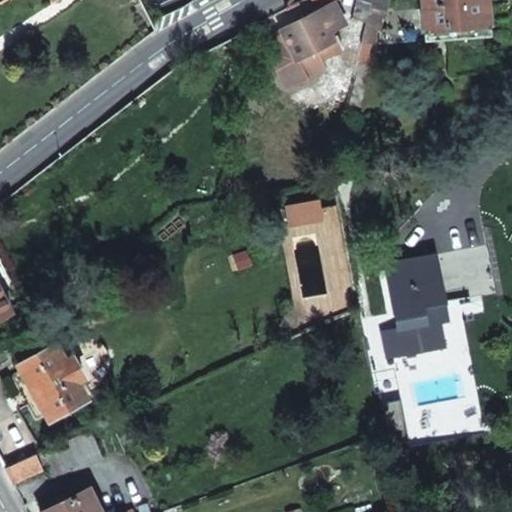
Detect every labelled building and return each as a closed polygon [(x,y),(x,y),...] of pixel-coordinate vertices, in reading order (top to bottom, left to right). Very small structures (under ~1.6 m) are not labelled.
[(140,0),(154,29),(183,13),(176,0),(140,0)] [(176,0),(183,13),(197,6),(193,0),(176,0)] [(354,0),(350,17),(367,23),(370,9),(371,0),(354,0)] [(371,0),(370,9),(383,11),(385,12),(388,0),(371,0)] [(490,36),(486,0),(420,0),(424,40),(490,36)] [(332,3),(280,30),(288,44),(283,46),(275,70),(284,88),(324,68),(319,59),(333,52),(342,48),(332,29),(343,23),(332,3)] [(374,43),(375,43),(383,11),(370,9),(367,23),(362,43),(374,43)] [(362,43),(344,118),(355,121),(374,43),(362,43)] [(333,52),(319,59),(324,68),(330,65),(333,52)] [(287,228),(320,221),(317,204),(283,211),(287,228)] [(396,329),(390,330),(395,356),(443,347),(438,317),(436,304),(444,302),(436,255),(385,265),(396,329)] [(0,317),(12,312),(0,287),(0,317)] [(436,304),(438,317),(447,315),(444,302),(436,304)] [(390,330),(380,332),(385,358),(395,356),(390,330)] [(17,364),(21,370),(46,415),(49,421),(86,400),(80,388),(85,385),(92,396),(104,390),(102,385),(106,379),(109,372),(111,365),(110,358),(107,351),(103,345),(97,340),(90,337),(82,336),(75,338),(72,333),(60,340),(63,345),(57,348),(54,343),(17,364)] [(46,415),(21,370),(10,376),(19,392),(26,405),(36,420),(46,415)] [(26,405),(19,392),(11,396),(19,409),(26,405)] [(378,404),(384,431),(403,427),(398,400),(378,404)] [(403,427),(384,431),(388,453),(408,449),(403,427)] [(102,457),(90,429),(35,453),(42,469),(35,472),(56,477),(102,457)] [(42,469),(35,453),(3,467),(12,483),(35,472),(42,469)] [(45,511),(97,511),(87,491),(68,501),(55,507),(45,511)] [(52,500),(55,507),(68,501),(64,494),(52,500)]
